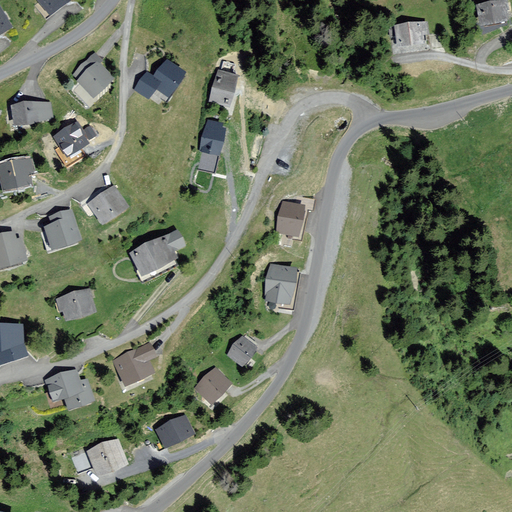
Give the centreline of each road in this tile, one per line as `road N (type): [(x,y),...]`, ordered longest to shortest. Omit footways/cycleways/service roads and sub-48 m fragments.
road 1 (residential): [(373,121),(340,97),(304,104),(278,139),(238,232),(193,294),(93,353),(0,380)]
road 2 (residential): [(373,121),(353,133),(336,162),(308,311),(283,376),(233,438),(152,511)]
road 3 (residential): [(0,225),(59,198),(108,161),(121,133),(131,0)]
road 4 (residential): [(511,89),(373,121)]
road 5 (residential): [(0,73),(76,34),(113,0)]
